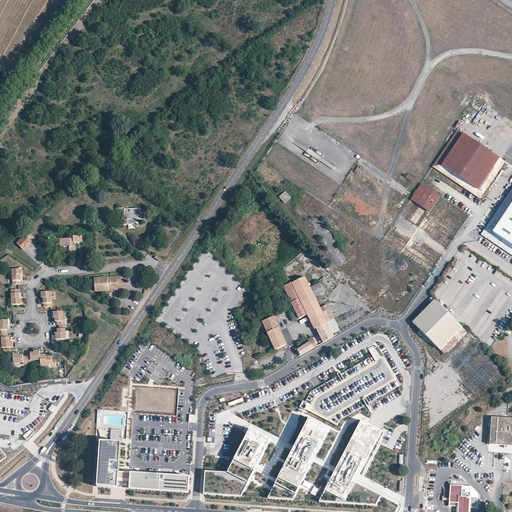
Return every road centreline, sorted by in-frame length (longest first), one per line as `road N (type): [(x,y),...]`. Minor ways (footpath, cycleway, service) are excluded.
road 1 (unclassified): [(401,327),(370,322),(271,379),(209,392),(195,511)]
road 2 (unclassified): [(430,282),(247,157)]
road 3 (tertiary): [(168,274),(58,435)]
road 4 (unclassified): [(408,511),(417,355),(401,327)]
road 5 (tertiary): [(332,0),(308,63),(247,157)]
road 6 (residential): [(33,314),(35,279),(51,272),(150,263),(168,274)]
road 7 (tertiary): [(247,157),(168,274)]
road 8 (secondary): [(195,511),(65,500)]
